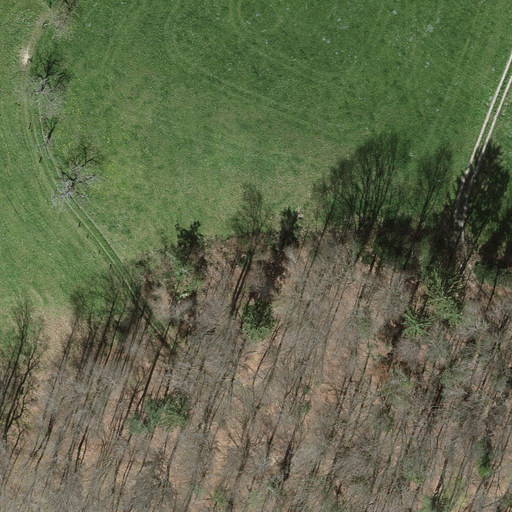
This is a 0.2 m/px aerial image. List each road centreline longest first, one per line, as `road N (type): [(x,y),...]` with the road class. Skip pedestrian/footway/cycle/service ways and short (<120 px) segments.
road 1 (track): [(67,0),(42,43),(34,80),(45,160),(164,332),(278,435),(325,511)]
road 2 (track): [(511,61),(451,217),(467,272),(511,329)]
